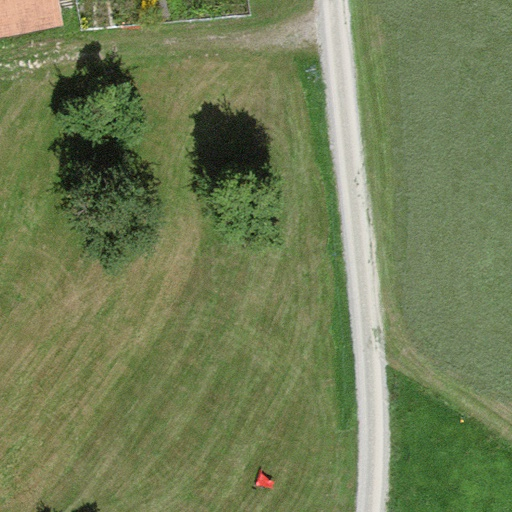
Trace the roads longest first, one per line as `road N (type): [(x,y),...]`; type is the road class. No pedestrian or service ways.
road 1 (track): [(376,511),(379,382),(334,0)]
road 2 (track): [(0,71),(337,34)]
